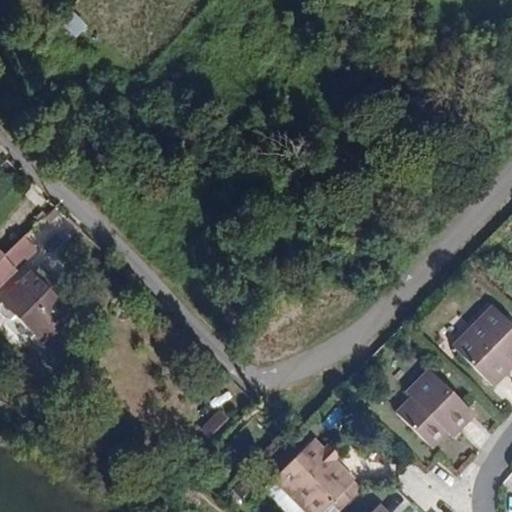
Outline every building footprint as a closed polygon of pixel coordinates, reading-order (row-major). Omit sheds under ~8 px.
[(76,0),(73,3),(96,24),(118,0),(76,0)] [(173,0),(140,0),(110,27),(132,52),(182,9),(173,0)] [(61,22),(78,38),(90,25),(73,9),(61,22)] [(48,231),(65,230),(63,214),(47,216),(48,231)] [(0,261),(0,286),(33,255),(20,241),(2,259),(0,261)] [(0,352),(13,362),(66,308),(60,302),(68,293),(36,264),(0,302),(0,352)] [(511,328),(491,308),(451,351),(491,389),(510,369),(511,366),(511,365),(509,363),(511,359),(511,328)] [(448,431),(454,426),(460,432),(475,416),(431,372),(410,394),(414,397),(398,413),(432,448),(448,431)] [(220,410),(202,428),(212,437),(229,419),(220,410)] [(460,432),(454,426),(448,431),(454,437),(460,432)] [(335,465),(333,462),(330,464),(321,455),(324,453),(321,451),(314,444),(275,483),(303,511),(325,511),(332,506),(354,484),(335,465)] [(333,462),(335,465),(340,460),(326,446),(321,451),(324,453),(321,455),(330,464),(333,462)] [(338,511),(344,511),(364,493),(354,484),(332,506),(338,511)]
